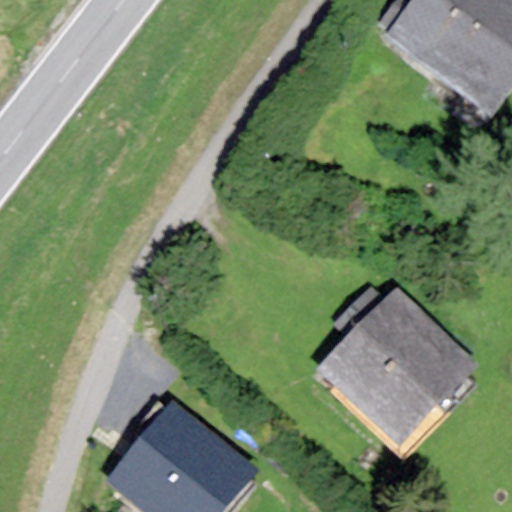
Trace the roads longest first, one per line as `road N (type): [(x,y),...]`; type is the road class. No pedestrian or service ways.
road 1 (unclassified): [(49,511),(119,316),(325,0)]
road 2 (primary): [(0,158),(124,0)]
